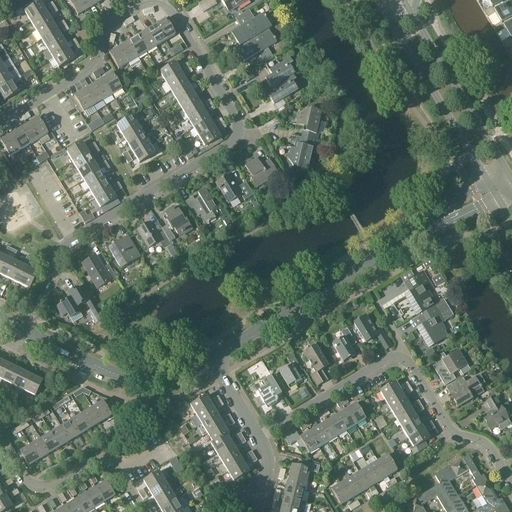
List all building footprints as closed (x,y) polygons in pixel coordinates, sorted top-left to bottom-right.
[(25,13),(31,23),(47,13),(41,3),(39,0),(35,0),(25,7),(28,12),(25,13)] [(82,0),(67,0),(69,3),(69,2),(78,17),(89,10),(82,0)] [(96,0),(82,0),(89,10),(99,4),(96,0)] [(217,5),(214,0),(205,0),(198,5),(204,13),(217,5)] [(251,0),(220,0),(229,14),(251,0)] [(475,0),(478,3),(483,0),(486,0),(491,8),(505,0),(475,0)] [(493,28),(500,24),(511,16),(511,4),(509,0),(505,0),(491,8),(484,13),(493,28)] [(253,18),(249,12),(243,16),(247,22),(253,18)] [(47,13),(31,23),(36,32),(53,22),(47,13)] [(240,47),(271,28),(266,20),(267,19),(265,17),(264,17),(263,15),(232,34),(240,47)] [(511,16),(500,24),(493,28),(496,34),(504,30),(509,39),(511,37),(511,16)] [(156,25),(166,42),(176,36),(166,19),(156,25)] [(53,22),(36,32),(42,41),(58,31),(53,22)] [(16,23),(9,27),(12,33),(14,32),(18,30),(19,29),(16,23)] [(166,42),(156,25),(146,31),(157,48),(166,42)] [(18,30),(14,32),(16,36),(23,32),(21,28),(19,29),(18,30)] [(271,28),(240,47),(237,49),(245,63),(254,58),(259,66),(273,58),(268,50),(277,44),(275,42),(276,41),(275,39),(274,39),(269,31),(272,29),(271,28)] [(64,40),(58,31),(42,41),(47,50),(64,40)] [(146,31),(137,37),(147,53),(157,48),(146,31)] [(147,53),(137,37),(128,42),(138,59),(147,53)] [(511,37),(509,39),(502,43),(506,49),(511,45),(511,37)] [(64,40),(47,50),(53,59),(69,49),(64,40)] [(128,42),(118,48),(128,65),(138,59),(128,42)] [(128,65),(118,48),(109,54),(119,71),(128,65)] [(69,49),(53,59),(59,69),(75,59),(69,49)] [(8,56),(1,60),(1,62),(0,62),(0,76),(7,72),(7,71),(3,65),(10,60),(8,56)] [(273,88),(295,74),(289,66),(293,64),(290,59),(269,71),(272,76),(265,80),(271,89),(273,88)] [(176,64),(160,74),(165,83),(181,73),(176,64)] [(14,66),(7,71),(7,72),(0,76),(0,90),(14,82),(13,81),(9,75),(17,71),(14,66)] [(181,73),(165,83),(171,92),(187,83),(181,73)] [(241,78),(244,83),(253,78),(250,73),(241,78)] [(112,74),(102,80),(112,96),(113,96),(116,100),(124,94),(122,90),(112,74)] [(295,74),(273,88),(275,93),(269,97),(274,106),(298,92),(292,82),(296,80),(293,76),(295,75),(295,74)] [(14,82),(0,90),(0,93),(5,102),(20,93),(15,85),(23,81),(20,77),(13,81),(14,82)] [(102,80),(93,85),(103,102),(112,96),(102,80)] [(79,82),(74,85),(79,93),(74,96),(84,113),(87,118),(96,113),(93,108),(94,107),(84,91),(82,87),(79,82)] [(187,83),(171,92),(177,102),(193,92),(187,83)] [(93,85),(84,91),(94,107),(103,102),(93,85)] [(198,101),(193,92),(177,102),(182,111),(198,101)] [(139,107),(150,101),(146,95),(136,101),(139,107)] [(198,101),(182,111),(188,120),(204,111),(198,101)] [(137,108),(134,103),(127,107),(131,112),(137,108)] [(155,114),(151,107),(146,110),(150,117),(155,114)] [(301,140),(314,143),(316,136),(317,136),(322,112),(308,109),(299,115),(296,126),(303,128),(301,140)] [(209,120),(204,111),(188,120),(194,130),(209,120)] [(122,137),(139,127),(133,117),(116,127),(122,137)] [(38,119),(28,125),(38,140),(48,135),(38,119)] [(209,120),(194,130),(199,139),(215,129),(209,120)] [(222,132),(226,129),(224,124),(219,127),(215,129),(199,139),(205,149),(199,152),(201,155),(211,149),(223,142),(221,139),(217,133),(221,131),(222,132)] [(28,125),(19,130),(29,146),(38,140),(28,125)] [(145,136),(139,127),(122,137),(128,146),(145,136)] [(19,130),(10,136),(20,152),(29,146),(19,130)] [(10,136),(1,142),(5,149),(1,152),(4,158),(9,155),(10,157),(20,152),(10,136)] [(150,146),(145,136),(128,146),(133,156),(150,146)] [(314,143),(301,140),(297,139),(294,148),(291,148),(288,160),(294,169),(308,173),(313,150),(313,149),(314,143)] [(67,153),(73,163),(89,153),(83,143),(67,153)] [(156,155),(150,146),(133,156),(139,165),(156,155)] [(188,161),(193,158),(187,148),(182,151),(188,161)] [(94,162),(89,153),(73,163),(78,172),(94,162)] [(279,176),(269,161),(261,166),(257,159),(245,166),(252,178),(250,179),(257,189),(279,176)] [(78,172),(83,181),(100,171),(94,162),(78,172)] [(100,172),(84,182),(89,191),(105,181),(100,172)] [(254,196),(246,184),(238,189),(237,188),(238,187),(235,182),(234,182),(230,175),(215,184),(228,205),(241,197),(244,202),(254,196)] [(89,191),(95,200),(111,190),(105,181),(89,191)] [(115,188),(111,190),(95,200),(101,210),(117,200),(114,194),(117,192),(115,188)] [(216,220),(212,214),(218,210),(206,190),(198,195),(200,198),(195,202),(192,198),(184,203),(195,221),(201,217),(206,225),(216,220)] [(193,232),(187,221),(185,222),(179,211),(175,213),(173,209),(164,215),(168,220),(165,221),(172,233),(175,231),(180,239),(193,232)] [(171,243),(162,230),(157,233),(151,223),(137,231),(149,250),(161,243),(165,250),(166,250),(171,246),(170,244),(171,243)] [(167,227),(162,230),(171,243),(175,241),(167,227)] [(108,249),(122,270),(141,258),(130,239),(120,245),(121,246),(118,248),(116,244),(108,249)] [(171,246),(166,250),(171,258),(176,255),(171,246)] [(9,259),(0,254),(0,274),(1,275),(9,259)] [(110,283),(111,285),(118,280),(116,278),(113,272),(110,267),(105,270),(96,256),(81,265),(97,291),(110,283)] [(19,263),(9,259),(1,275),(10,280),(19,263)] [(429,268),(432,272),(437,269),(431,260),(423,265),(426,270),(429,268)] [(28,268),(19,263),(10,280),(20,284),(28,268)] [(38,273),(28,268),(20,284),(30,289),(38,273)] [(438,301),(435,303),(428,292),(433,289),(423,273),(404,284),(408,291),(413,287),(416,292),(405,298),(417,316),(422,313),(439,303),(438,301)] [(432,280),(436,287),(444,282),(440,275),(432,280)] [(98,323),(103,320),(87,294),(82,297),(78,289),(68,295),(70,299),(57,307),(63,317),(67,315),(70,320),(73,324),(83,318),(77,309),(86,303),(91,311),(88,312),(95,324),(98,323)] [(439,303),(422,313),(428,323),(418,330),(429,348),(447,337),(444,332),(445,331),(441,323),(449,318),(439,303)] [(377,337),(386,351),(392,347),(381,329),(374,333),(365,317),(353,324),(365,345),(377,337)] [(404,323),(401,319),(394,323),(396,327),(404,323)] [(356,345),(348,331),(341,334),(344,339),(332,346),(343,363),(355,356),(351,348),(356,345)] [(117,343),(110,348),(113,353),(121,349),(117,343)] [(327,381),(321,371),(327,367),(315,347),(304,354),(315,374),(311,377),(317,387),(327,381)] [(424,353),(426,355),(422,357),(424,361),(435,354),(431,349),(424,353)] [(471,371),(459,352),(447,359),(443,354),(439,356),(442,362),(433,368),(445,387),(455,381),(452,376),(459,371),(462,376),(471,371)] [(286,358),(288,362),(291,365),(279,372),(289,389),(301,382),(296,374),(302,371),(292,355),(286,358)] [(10,365),(0,359),(0,379),(3,381),(10,365)] [(10,365),(3,381),(13,386),(21,370),(10,365)] [(21,370),(13,386),(24,391),(32,376),(21,370)] [(480,375),(475,378),(466,384),(463,379),(446,389),(459,409),(484,393),(480,388),(485,385),(480,375)] [(43,381),(32,376),(24,391),(35,397),(43,381)] [(257,394),(265,405),(266,408),(267,409),(268,409),(273,406),(274,403),(276,403),(277,402),(278,401),(278,400),(276,397),(281,394),(270,377),(262,381),(261,383),(261,384),(263,387),(257,391),(257,392),(257,394)] [(385,403),(401,393),(394,383),(379,393),(385,403)] [(403,391),(405,390),(410,387),(407,383),(400,386),(403,391)] [(83,388),(80,390),(83,394),(83,393),(89,396),(91,392),(83,388)] [(310,395),(306,389),(298,394),(302,400),(310,395)] [(83,394),(80,390),(73,394),(76,398),(83,394)] [(401,393),(385,403),(390,412),(406,402),(401,393)] [(196,416),(212,406),(207,397),(191,406),(196,416)] [(67,398),(60,403),(63,407),(70,402),(67,398)] [(483,418),(491,431),(498,426),(502,432),(511,425),(509,420),(501,407),(496,398),(485,404),(489,409),(494,406),(496,410),(483,418)] [(15,411),(17,406),(9,402),(6,407),(15,411)] [(92,408),(101,423),(111,417),(102,402),(92,408)] [(412,411),(406,402),(390,412),(396,421),(412,411)] [(63,407),(60,403),(53,407),(55,411),(63,407)] [(355,405),(346,410),(355,426),(365,421),(355,405)] [(26,411),(17,406),(15,411),(23,415),(26,411)] [(218,416),(212,406),(196,416),(202,425),(218,416)] [(101,423),(92,408),(81,415),(90,430),(101,423)] [(346,410),(337,416),(346,432),(355,426),(346,410)] [(40,415),(42,419),(50,415),(47,411),(40,415)] [(412,411),(396,421),(402,430),(417,421),(412,411)] [(42,419),(40,415),(32,420),(35,424),(42,419)] [(90,430),(81,415),(71,421),(80,436),(90,430)] [(218,416),(202,425),(207,435),(223,425),(218,416)] [(346,432),(337,416),(328,422),(337,438),(346,432)] [(71,421),(61,427),(70,442),(80,436),(71,421)] [(420,425),(417,421),(402,430),(407,440),(423,430),(427,427),(425,423),(424,422),(420,425)] [(28,422),(20,427),(23,431),(30,427),(28,422)] [(337,438),(328,422),(318,427),(328,443),(337,438)] [(207,435),(213,444),(227,435),(227,436),(229,435),(223,425),(207,435)] [(23,431),(20,427),(12,432),(15,436),(23,431)] [(61,427),(51,433),(60,448),(70,442),(61,427)] [(328,443),(318,427),(309,433),(319,449),(328,443)] [(294,429),(284,436),(284,437),(290,446),(300,440),(299,439),(294,431),(294,429)] [(429,439),(423,430),(407,440),(413,449),(415,448),(418,453),(427,448),(424,443),(429,439)] [(60,448),(51,433),(41,439),(50,454),(60,448)] [(319,449),(309,433),(299,439),(300,440),(309,455),(319,449)] [(213,444),(211,445),(216,454),(233,445),(227,436),(227,435),(213,444)] [(50,454),(41,439),(40,439),(38,436),(33,438),(36,442),(31,445),(40,460),(50,454)] [(193,437),(186,441),(189,446),(196,442),(193,437)] [(40,460),(31,445),(20,452),(29,467),(40,460)] [(238,454),(233,445),(216,454),(222,464),(238,454)] [(367,445),(358,451),(362,457),(371,451),(367,445)] [(351,454),(348,456),(352,464),(362,458),(362,457),(358,451),(351,455),(351,454)] [(238,454),(222,464),(227,473),(244,463),(238,454)] [(377,462),(387,478),(396,472),(387,456),(377,462)] [(475,487),(485,481),(483,476),(480,478),(468,457),(435,477),(439,485),(450,503),(458,498),(449,483),(468,471),(474,481),(473,482),(475,487)] [(306,481),(309,472),(317,474),(319,467),(298,462),(297,468),(291,466),(289,477),(306,481)] [(377,462),(368,468),(377,484),(387,478),(377,462)] [(227,473),(231,479),(221,485),(222,486),(225,492),(236,485),(234,482),(249,473),(244,463),(227,473)] [(368,468),(359,473),(368,489),(377,484),(368,468)] [(149,492),(164,482),(158,472),(142,482),(149,492)] [(359,473),(349,479),(359,495),(368,489),(359,473)] [(93,475),(89,478),(93,485),(97,483),(93,475)] [(306,481),(289,477),(286,488),(304,492),(306,481)] [(14,484),(11,479),(3,484),(6,489),(14,484)] [(349,479),(340,485),(350,500),(359,495),(349,479)] [(82,481),(78,484),(83,491),(87,489),(82,481)] [(498,502),(485,481),(475,487),(482,497),(477,500),(482,508),(475,511),(466,511),(458,498),(450,503),(455,511),(492,511),(493,511),(504,505),(501,500),(498,502)] [(105,482),(94,489),(104,504),(114,497),(105,482)] [(164,482),(149,492),(154,501),(170,492),(164,482)] [(350,500),(340,485),(330,491),(340,506),(350,500)] [(450,503),(439,485),(406,505),(410,511),(424,511),(421,506),(436,497),(445,511),(452,511),(455,511),(450,503)] [(72,488),(68,490),(73,498),(77,495),(72,488)] [(304,492),(286,488),(283,498),(301,502),(304,492)] [(104,504),(94,489),(84,495),(93,510),(104,504)] [(20,494),(18,490),(10,495),(13,499),(20,494)] [(176,501),(170,492),(154,501),(160,511),(176,501)] [(62,494),(58,496),(63,504),(67,502),(62,494)] [(84,495),(74,501),(80,511),(89,511),(93,510),(84,495)] [(6,496),(0,500),(0,511),(4,511),(13,507),(6,496)] [(283,498),(281,509),(295,511),(304,511),(306,504),(301,502),(283,498)] [(51,500),(47,502),(52,510),(56,508),(51,500)] [(80,511),(74,501),(64,507),(66,511),(80,511)] [(178,511),(181,510),(176,501),(160,511),(178,511)]
